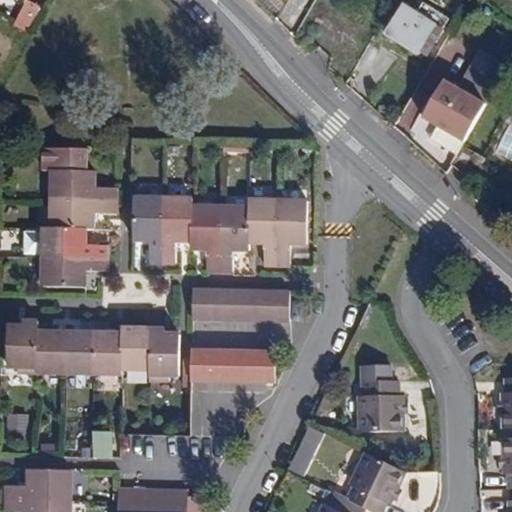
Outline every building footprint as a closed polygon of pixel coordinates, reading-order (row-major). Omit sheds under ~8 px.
[(25,1),(16,17),(30,25),(39,8),(25,1)] [(423,54),(431,42),(433,45),(443,30),(425,18),(427,14),(420,9),(418,14),(404,5),(387,31),(389,32),(386,36),(399,44),(402,40),(419,51),(423,54)] [(399,44),(417,55),(419,51),(402,40),(399,44)] [(504,73),(510,61),(487,47),(480,59),(504,73)] [(459,150),(504,73),(480,59),(478,57),(462,84),(448,76),(436,96),(426,113),(441,122),(437,128),(433,135),(459,150)] [(441,122),(426,113),(436,96),(432,93),(422,111),(419,115),(425,121),(437,128),(441,122)] [(29,251),(44,251),(43,287),(86,287),(86,271),(107,272),(108,246),(86,245),(87,230),(94,230),(95,214),(116,214),(117,188),(95,188),(96,171),(53,171),(52,230),(44,229),(44,232),(29,232),(29,251)] [(193,207),(193,199),(135,198),(135,241),(150,241),(150,262),(176,262),(177,242),(192,242),(192,249),(208,250),(207,271),(233,272),(234,250),(250,250),(250,243),(265,244),(265,265),(291,266),(292,244),(308,244),(309,201),(251,201),(251,208),(193,207)] [(193,321),(290,322),(290,291),(194,289),(193,321)] [(18,373),(37,374),(41,374),(51,374),(121,376),(121,370),(150,370),(150,381),(170,381),(170,375),(180,375),(180,335),(165,335),(165,330),(122,329),(122,334),(52,332),(52,327),(38,327),(38,322),(24,322),(24,326),(9,326),(8,366),(18,367),(18,373)] [(276,352),(192,350),(192,381),(276,383),(276,352)] [(501,394),(502,399),(502,412),(503,429),(505,429),(511,428),(511,380),(505,381),(506,394),(501,394)] [(395,388),(360,386),(360,399),(355,399),(352,434),(396,437),(397,420),(398,408),(398,403),(395,403),(395,388)] [(27,434),(28,415),(7,415),(6,433),(27,434)] [(305,427),(291,473),(308,478),(322,433),(305,427)] [(92,432),(91,458),(112,459),(113,433),(92,432)] [(509,475),(509,489),(511,489),(511,439),(505,439),(502,439),(503,457),(504,470),(504,475),(509,475)] [(347,502),(364,510),(367,511),(379,511),(384,502),(387,503),(390,498),(395,487),(402,472),(364,453),(349,484),(353,487),(347,502)] [(71,511),(72,471),(30,470),(29,486),(8,486),(7,511),(71,511)] [(390,498),(394,501),(400,488),(395,487),(390,498)] [(205,511),(206,499),(188,498),(188,490),(119,489),(118,511),(205,511)] [(363,511),(364,510),(347,502),(333,495),(327,508),(322,506),(319,511),(363,511)]
